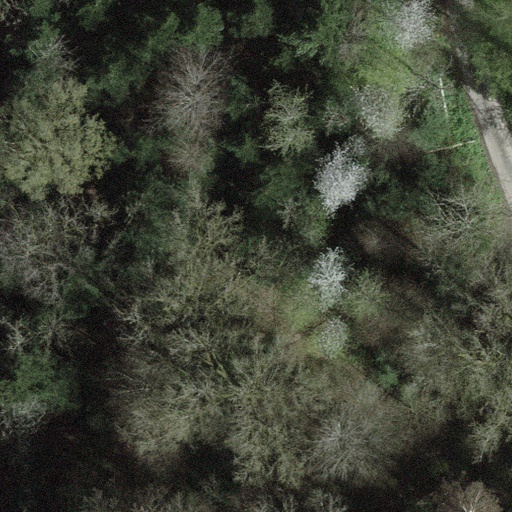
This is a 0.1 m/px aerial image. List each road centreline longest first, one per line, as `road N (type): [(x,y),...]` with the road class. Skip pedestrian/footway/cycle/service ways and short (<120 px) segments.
road 1 (track): [(301,511),(445,276),(477,83)]
road 2 (unclassified): [(442,0),(511,159)]
